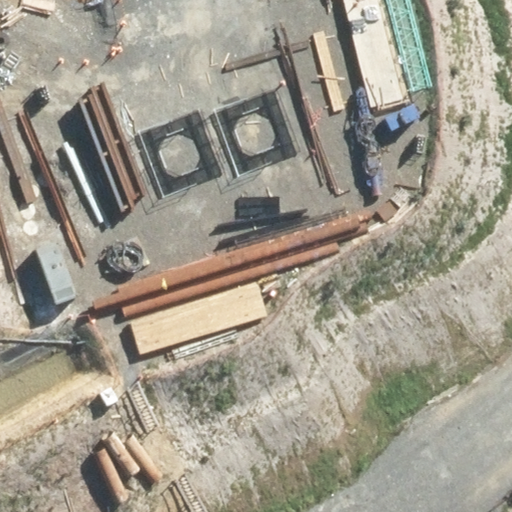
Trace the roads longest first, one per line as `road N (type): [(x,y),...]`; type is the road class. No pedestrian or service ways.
road 1 (trunk): [(511,21),(0,168)]
road 2 (trunk): [(0,69),(242,0)]
